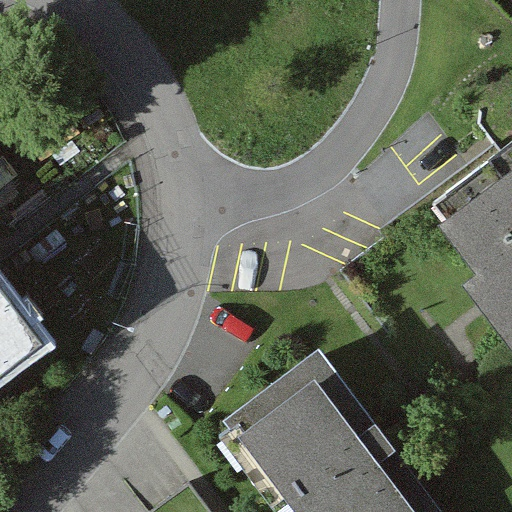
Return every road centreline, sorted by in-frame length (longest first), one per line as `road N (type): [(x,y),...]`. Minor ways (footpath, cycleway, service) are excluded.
road 1 (residential): [(28,511),(160,338),(187,257),(188,205)]
road 2 (residential): [(188,205),(277,190),(350,146),(388,82),(403,0)]
road 3 (residential): [(188,205),(182,164),(150,82),(75,0)]
